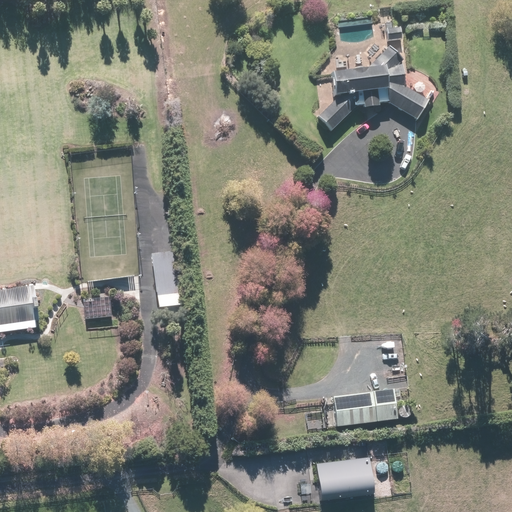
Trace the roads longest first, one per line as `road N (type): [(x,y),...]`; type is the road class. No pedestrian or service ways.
road 1 (unknown): [(0,428),(67,422),(131,390),(147,335),(143,285)]
road 2 (unknown): [(0,487),(175,465)]
